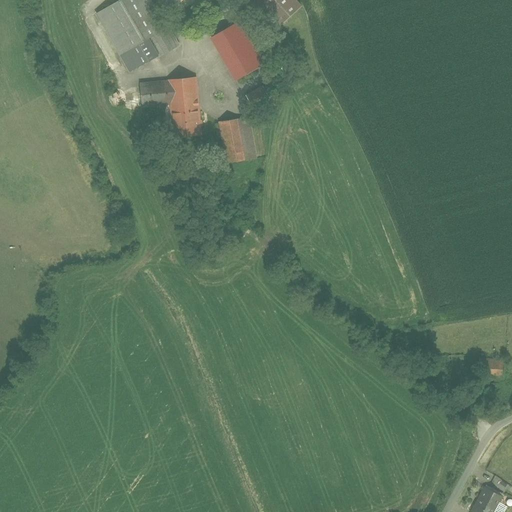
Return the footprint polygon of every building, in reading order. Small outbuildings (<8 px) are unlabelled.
[(181,44),(154,0),(125,0),(100,15),(134,72),(181,44)] [(304,4),(300,0),(267,0),(285,20),(304,4)] [(244,23),(218,36),(239,78),(265,65),(244,23)] [(204,133),(200,76),(172,79),(174,104),(177,135),(204,133)] [(145,106),(174,104),(172,79),(143,81),(145,106)] [(265,86),(249,95),(255,107),(272,98),(265,86)] [(246,117),(223,121),(230,163),(253,159),(246,117)] [(506,360),(484,359),(483,375),(505,376),(506,360)] [(490,485),(476,511),(477,511),(497,511),(507,494),(490,485)]
